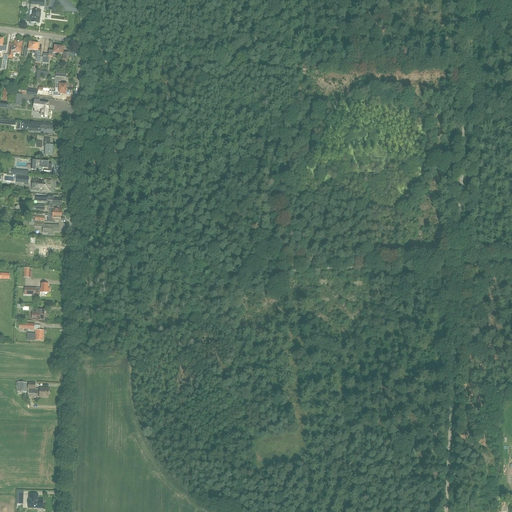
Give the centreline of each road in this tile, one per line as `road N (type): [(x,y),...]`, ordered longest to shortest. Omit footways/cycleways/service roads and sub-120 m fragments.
road 1 (residential): [(61,511),(82,38)]
road 2 (track): [(468,0),(457,260)]
road 3 (track): [(457,260),(446,511)]
